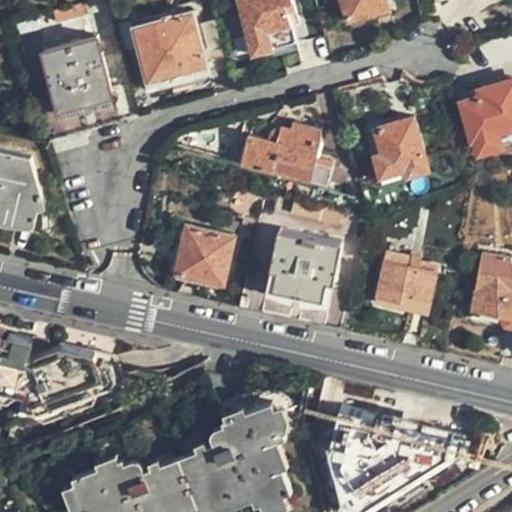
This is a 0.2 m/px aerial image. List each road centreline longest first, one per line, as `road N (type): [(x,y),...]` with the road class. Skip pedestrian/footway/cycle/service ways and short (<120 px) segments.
road 1 (residential): [(429,51),(161,119),(138,139),(111,311)]
road 2 (residential): [(111,311),(511,403)]
